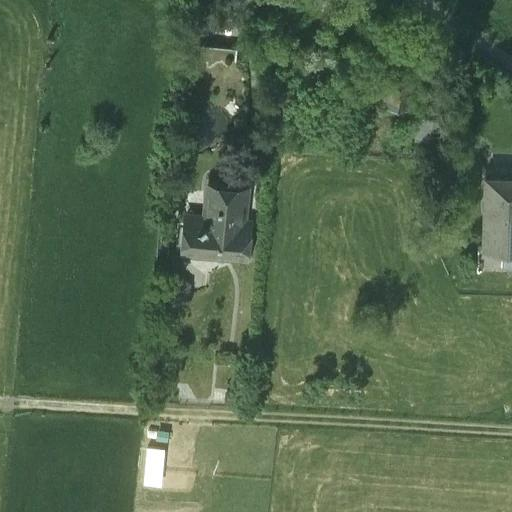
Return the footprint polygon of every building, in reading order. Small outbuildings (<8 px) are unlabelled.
[(414,82),(374,73),(367,120),(381,122),(381,121),(407,125),(414,82)] [(435,117),(418,116),(415,142),(432,144),(435,117)] [(511,173),(486,173),(485,215),(511,216),(511,173)] [(246,187),(210,184),(207,218),(198,225),(186,223),(183,251),(246,258),(249,225),(242,224),(246,187)] [(511,216),(485,215),(484,248),(502,249),(511,248),(511,216)] [(484,248),(477,248),(477,270),(511,270),(511,264),(505,265),(502,262),(502,249),(484,248)] [(511,248),(502,249),(502,262),(505,265),(511,264),(511,248)]
